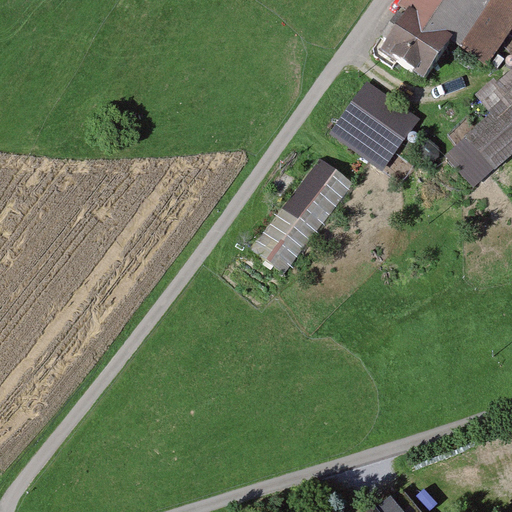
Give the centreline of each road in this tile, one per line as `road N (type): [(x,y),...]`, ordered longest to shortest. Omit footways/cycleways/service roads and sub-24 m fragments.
road 1 (track): [(7,511),(388,0)]
road 2 (unclassified): [(511,409),(191,511)]
